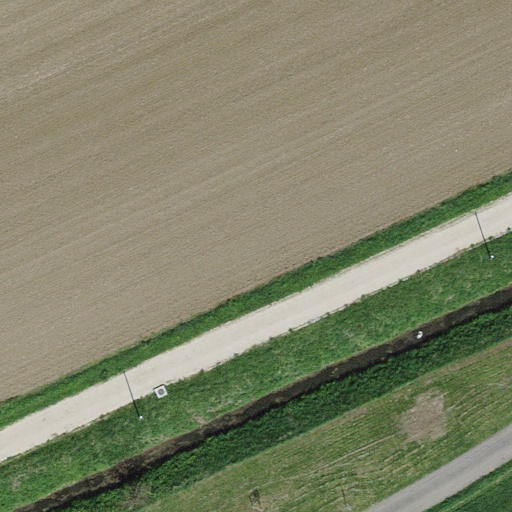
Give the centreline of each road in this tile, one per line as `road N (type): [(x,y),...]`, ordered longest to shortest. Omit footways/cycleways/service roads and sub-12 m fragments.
road 1 (track): [(0,446),(511,200)]
road 2 (unclassified): [(511,439),(391,511)]
